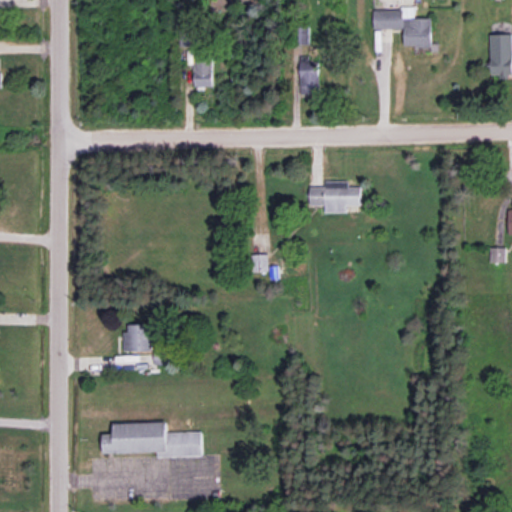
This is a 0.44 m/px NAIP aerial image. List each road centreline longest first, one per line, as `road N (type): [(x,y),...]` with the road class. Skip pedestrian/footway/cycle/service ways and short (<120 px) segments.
road 1 (residential): [(58,511),(60,0)]
road 2 (residential): [(511,126),(60,137)]
